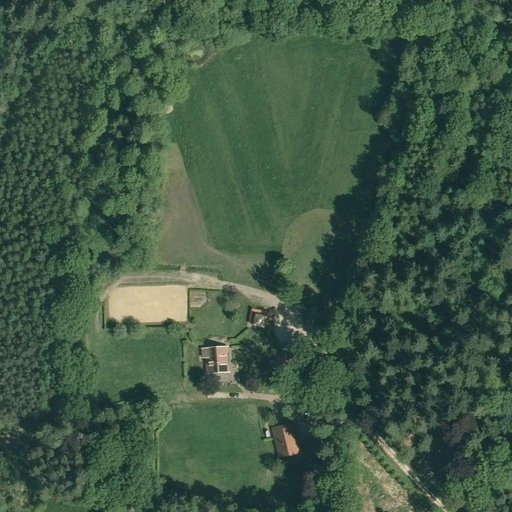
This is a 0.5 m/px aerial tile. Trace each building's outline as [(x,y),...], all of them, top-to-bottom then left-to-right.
[(270,328),(272,318),(266,317),(256,316),(255,325),(264,327),(270,328)] [(206,349),(208,374),(230,372),(228,347),(206,349)] [(280,348),(272,368),(289,375),(297,355),(280,348)] [(304,382),(314,370),(304,362),(295,374),(304,382)] [(293,423),(272,428),(279,459),(300,455),(293,423)]
